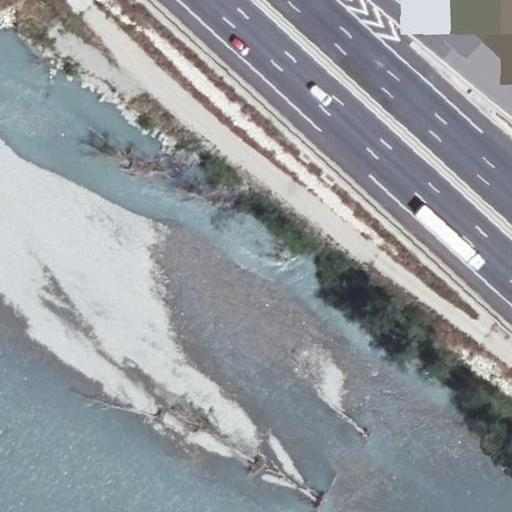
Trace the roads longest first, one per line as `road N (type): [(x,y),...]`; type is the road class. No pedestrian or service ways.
road 1 (track): [(81,0),(156,80),(369,255),(511,351)]
road 2 (motorway): [(216,0),(511,271)]
road 3 (motorway): [(511,196),(294,0)]
road 4 (motorway): [(511,109),(380,0)]
